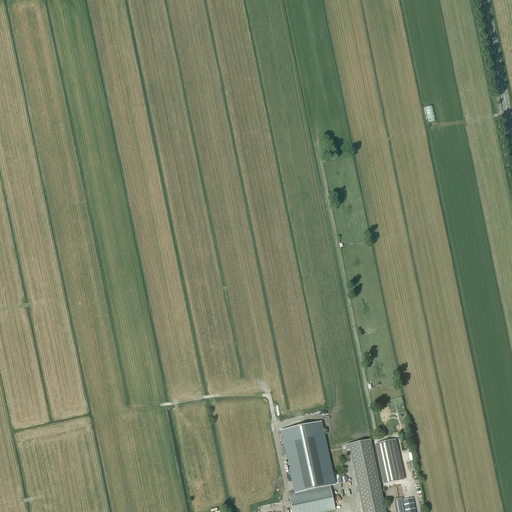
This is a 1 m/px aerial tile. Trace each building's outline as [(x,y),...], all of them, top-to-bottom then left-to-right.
[(322,422),(283,431),(296,493),(329,486),(330,486),(336,484),(322,422)] [(369,449),(368,446),(371,446),(370,440),(346,445),(347,451),(350,450),(350,453),(369,449)] [(385,511),(377,471),(371,446),(368,446),(369,449),(350,453),(362,511),(385,511)] [(327,511),(335,510),(330,486),(329,486),(296,493),(289,495),(292,511),(327,511)] [(415,511),(413,499),(403,500),(405,511),(415,511)] [(402,511),(401,502),(393,503),(395,511),(402,511)]
